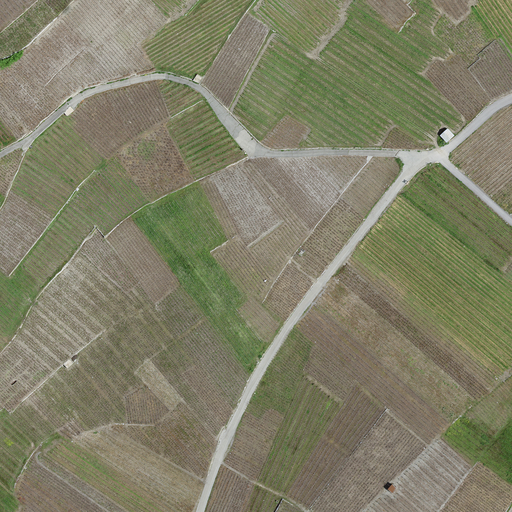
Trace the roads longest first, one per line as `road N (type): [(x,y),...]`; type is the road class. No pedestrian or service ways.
road 1 (track): [(417,159),(257,152),(202,90),(162,76),(90,92),(0,154)]
road 2 (unclassified): [(439,154),(410,167),(278,341),(228,435),(200,511)]
